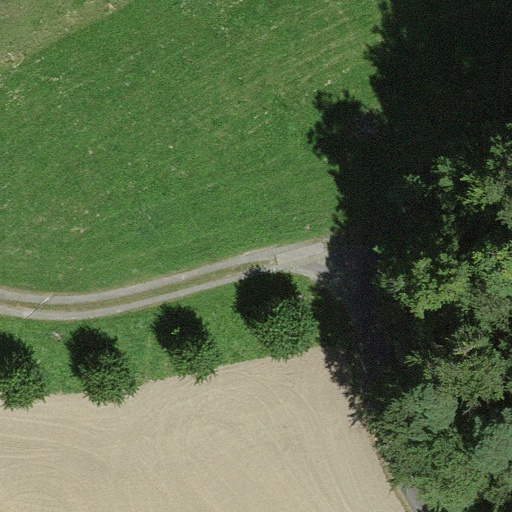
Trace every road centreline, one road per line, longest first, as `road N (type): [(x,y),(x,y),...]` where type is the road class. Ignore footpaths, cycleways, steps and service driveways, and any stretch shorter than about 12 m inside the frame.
road 1 (track): [(511,130),(448,172),(402,217),(376,265),(371,355),(389,436),(436,511)]
road 2 (track): [(0,294),(94,300),(309,254),(376,265)]
